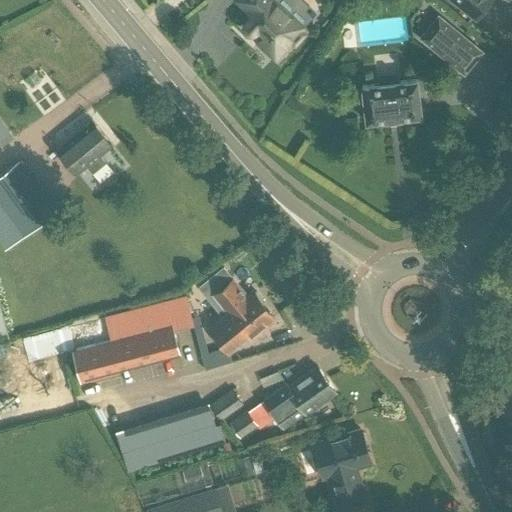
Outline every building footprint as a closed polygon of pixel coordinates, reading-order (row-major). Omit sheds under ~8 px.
[(276,0),(238,0),(253,14),(245,22),(245,25),(246,28),(248,31),(251,31),(253,31),(255,29),(263,37),(259,41),(275,57),(291,39),(295,43),(304,33),(301,30),(304,26),(276,0)] [(438,16),(420,37),(463,73),(481,52),(438,16)] [(361,55),(364,66),(386,61),(384,51),(361,55)] [(416,79),(362,86),(366,121),(387,118),(387,119),(400,118),(399,117),(420,114),(416,79)] [(92,120),(58,148),(77,171),(85,164),(91,171),(105,160),(100,153),(111,143),(92,120)] [(19,160),(0,173),(0,241),(5,249),(55,210),(19,160)] [(223,267),(208,279),(218,291),(214,294),(228,311),(210,326),(229,351),(248,335),(249,337),(264,324),(266,326),(273,321),(271,319),(274,316),(261,301),(264,299),(257,291),(255,292),(252,290),(247,295),(223,267)] [(183,296),(20,338),(26,360),(69,348),(79,384),(119,373),(118,371),(179,356),(172,331),(191,326),(183,296)] [(286,383),(264,399),(266,402),(250,413),(249,411),(231,422),(239,435),(257,424),(257,423),(273,412),(274,414),(275,413),(284,426),(305,411),(305,412),(335,390),(318,365),(289,386),(286,383)] [(235,389),(213,403),(222,417),(244,404),(235,389)] [(11,391),(0,392),(0,406),(14,404),(11,391)] [(121,431),(132,466),(226,439),(222,425),(217,427),(211,405),(121,431)] [(361,427),(313,442),(324,477),(330,475),(340,508),(367,499),(359,475),(357,476),(354,467),(372,462),(366,443),(368,439),(366,432),(362,430),(361,427)] [(202,476),(200,467),(182,471),(185,481),(202,476)] [(221,511),(214,488),(147,509),(147,511),(221,511)]
